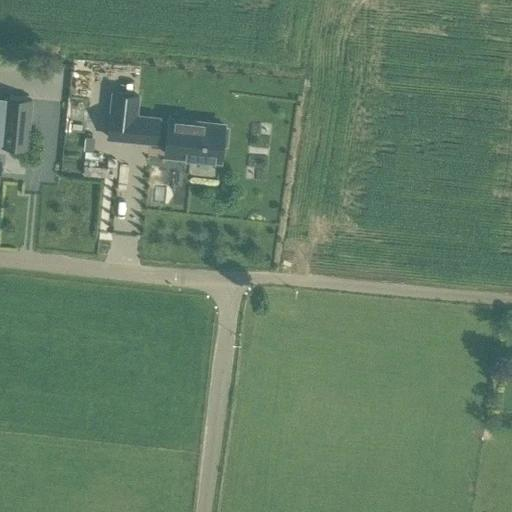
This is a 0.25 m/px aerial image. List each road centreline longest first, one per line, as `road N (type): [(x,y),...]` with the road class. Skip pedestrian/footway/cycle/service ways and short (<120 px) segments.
road 1 (unclassified): [(511,301),(228,280)]
road 2 (unclassified): [(201,511),(228,280)]
road 3 (unclassified): [(228,280),(0,256)]
